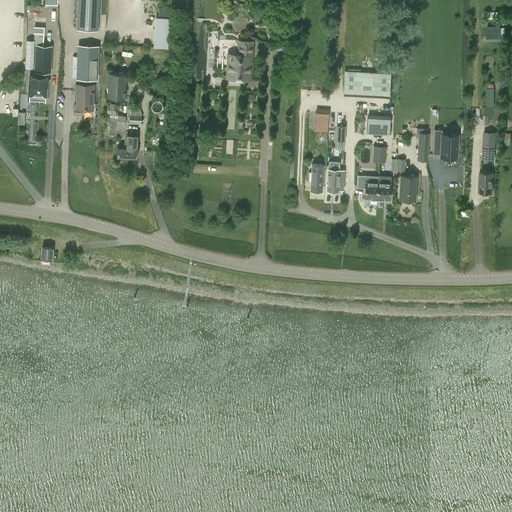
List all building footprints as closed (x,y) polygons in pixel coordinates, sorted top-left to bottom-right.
[(77,0),(76,29),(98,30),(99,0),(77,0)] [(486,26),(486,40),(501,40),(501,25),(486,26)] [(35,44),(34,72),(50,73),(52,45),(42,45),(44,27),(35,26),(34,44),(35,44)] [(253,41),(234,40),(231,40),(218,39),(216,67),(228,68),(227,77),(229,77),(229,80),(231,81),(233,82),(235,81),(236,80),(237,78),(250,79),(251,55),(252,55),(253,41)] [(95,79),(97,47),(78,46),(76,79),(95,79)] [(389,94),(390,73),(343,71),(342,92),(389,94)] [(124,98),(125,74),(108,73),(107,97),(124,98)] [(29,75),(28,100),(45,101),(47,76),(29,75)] [(83,107),(93,107),(94,84),(75,84),(75,96),(77,97),(77,103),(75,103),(74,111),(83,111),(83,107)] [(115,115),(115,104),(107,103),(107,115),(115,115)] [(140,123),(140,116),(138,104),(129,103),(128,122),(140,123)] [(326,125),(327,113),(314,112),(313,124),(326,125)] [(388,134),(389,118),(367,117),(366,133),(388,134)] [(115,130),(114,136),(122,137),(123,131),(123,127),(116,126),(115,130)] [(336,126),(335,139),(344,139),(345,126),(336,126)] [(416,130),(416,138),(418,138),(417,159),(427,160),(429,132),(427,132),(427,130),(427,128),(416,127),(416,130)] [(434,128),(433,143),(441,143),(440,156),(456,157),(457,149),(458,149),(459,142),(457,142),(458,134),(442,133),(442,129),(434,128)] [(136,157),(137,135),(126,135),(126,145),(123,145),(123,148),(117,147),(116,156),(136,157)] [(483,139),(482,159),(494,159),(495,139),(483,139)] [(327,168),(326,190),(337,191),(337,190),(341,190),(342,190),(344,190),(344,183),(345,169),(342,169),(339,169),(339,163),(329,162),(328,168),(327,168)] [(321,190),(323,164),(311,163),(310,189),(321,190)] [(492,193),(493,171),(479,171),(478,192),(492,193)] [(416,176),(400,175),(399,199),(415,200),(416,176)] [(370,199),(376,200),(377,181),(371,181),(371,178),(366,177),(366,181),(365,181),(364,197),(370,197),(370,199)] [(377,181),(376,200),(383,200),(383,198),(389,198),(390,182),(389,182),(389,178),(383,178),(383,182),(377,181)] [(41,260),(51,261),(52,248),(42,246),(41,260)]
